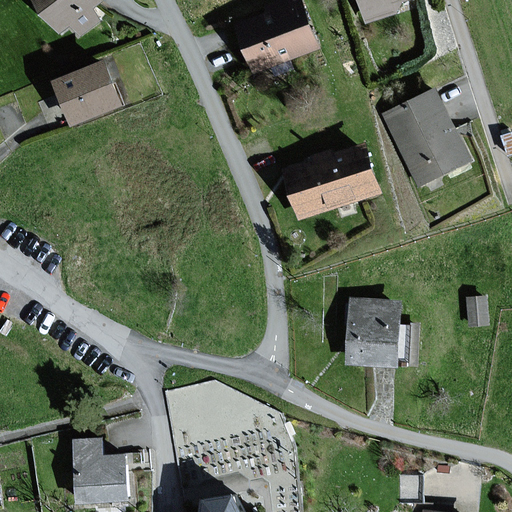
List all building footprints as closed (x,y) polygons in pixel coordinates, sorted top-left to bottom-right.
[(101,0),(38,0),(62,30),(74,21),(82,32),(100,18),(92,8),(101,0)] [(320,47),(304,0),(292,4),(290,0),(282,0),(267,5),(270,14),(240,24),(255,68),(320,47)] [(398,0),(361,0),(367,20),(396,11),(393,2),(398,0)] [(122,103),(105,61),(57,80),(74,122),(122,103)] [(471,159),(437,89),(386,114),(421,184),(471,159)] [(381,192),(366,145),(336,154),(334,149),(315,155),(317,160),(287,169),(302,217),(381,192)] [(486,296),(469,298),(472,323),(489,322),(486,296)] [(398,364),(402,301),(354,298),(350,361),(398,364)] [(104,455),(103,438),(76,440),(80,501),(130,498),(127,454),(104,455)] [(241,511),(239,494),(201,498),(202,511),(241,511)]
